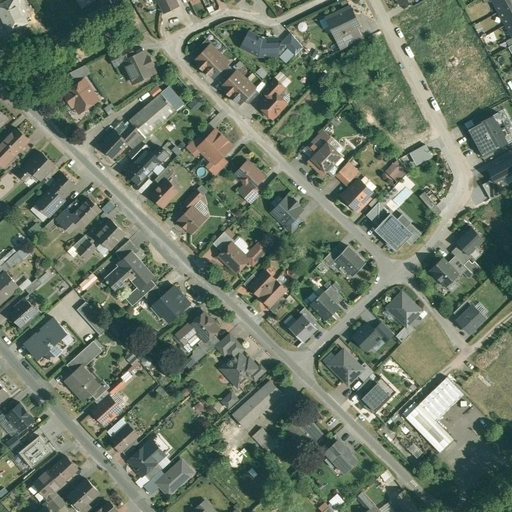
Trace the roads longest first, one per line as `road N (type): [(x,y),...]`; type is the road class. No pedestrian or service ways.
road 1 (residential): [(323,0),(273,22),(218,17),(168,46),(395,272)]
road 2 (residential): [(296,368),(0,79)]
road 3 (residential): [(0,346),(149,511)]
road 4 (residential): [(437,511),(296,368)]
road 5 (unknown): [(367,440),(437,378),(462,344),(511,314)]
road 6 (residential): [(395,272),(419,255),(459,199),(459,165),(442,132)]
road 7 (residential): [(376,0),(442,132)]
road 8 (residential): [(296,368),(395,272)]
